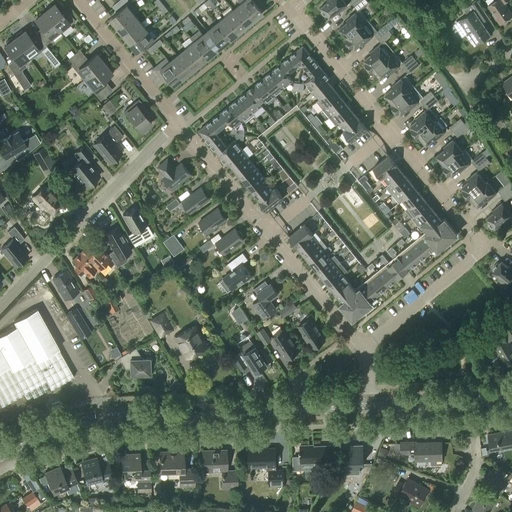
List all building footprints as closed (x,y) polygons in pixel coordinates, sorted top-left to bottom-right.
[(119,0),(112,6),(115,10),(122,4),(119,0)] [(238,0),(241,3),(233,9),(245,24),(253,17),(239,0),(238,0)] [(258,0),(239,0),(253,17),(262,10),(259,6),(262,3),(258,0)] [(326,0),(328,1),(319,8),(326,16),(328,15),(329,17),(340,8),(341,10),(347,5),(342,0),(326,0)] [(351,18),(339,28),(346,37),(345,39),(369,20),(360,9),(369,2),(366,0),(361,0),(354,6),(357,11),(350,17),(351,18)] [(496,0),(488,6),(500,23),(511,15),(511,14),(504,3),(508,0),(496,0)] [(468,15),(458,22),(473,45),(483,39),(484,39),(490,35),(481,23),(489,18),(477,1),(464,9),(468,15)] [(130,2),(112,16),(119,25),(137,11),(130,2)] [(48,8),(44,11),(61,32),(74,20),(65,10),(62,13),(54,4),(48,9),(48,8)] [(163,4),(159,7),(163,13),(167,10),(163,4)] [(198,7),(192,12),(196,16),(201,11),(198,7)] [(233,9),(224,16),(236,31),(245,24),(233,9)] [(41,15),(35,20),(42,29),(37,33),(45,44),(51,39),(50,37),(58,30),(60,32),(61,32),(44,11),(40,15),(41,15)] [(137,11),(119,25),(126,34),(141,21),(135,14),(137,11)] [(172,15),(168,18),(173,24),(177,21),(172,15)] [(188,16),(182,21),(185,25),(191,20),(188,16)] [(224,16),(216,23),(228,38),(236,31),(224,16)] [(369,20),(345,39),(351,47),(353,46),(355,48),(365,39),(367,41),(374,34),(378,39),(389,29),(385,25),(377,31),(369,20)] [(141,21),(126,34),(133,42),(151,28),(150,27),(147,29),(141,21)] [(200,31),(191,38),(206,56),(216,47),(228,38),(216,23),(205,32),(203,34),(200,31)] [(176,25),(171,30),(174,34),(180,29),(176,25)] [(151,28),(133,42),(140,51),(158,36),(151,28)] [(375,51),(364,59),(366,61),(364,63),(370,70),(394,51),(385,40),(393,34),(389,29),(378,39),(381,43),(373,49),(375,51)] [(16,36),(14,38),(28,57),(38,49),(39,49),(31,39),(24,30),(22,32),(21,30),(15,35),(16,36)] [(171,30),(165,35),(168,39),(174,34),(171,30)] [(6,44),(3,45),(20,69),(25,66),(22,62),(28,57),(14,38),(12,39),(11,38),(5,42),(6,44)] [(193,42),(185,48),(197,63),(206,56),(191,38),(191,39),(193,42)] [(160,39),(154,43),(157,47),(163,43),(160,39)] [(154,43),(147,49),(150,53),(157,47),(154,43)] [(44,45),(39,49),(41,52),(54,67),(59,63),(44,45)] [(302,46),(252,87),(265,102),(292,80),(287,74),(296,67),(305,67),(312,76),(304,82),(312,92),(313,91),(319,99),(317,101),(323,109),(326,107),(344,130),(343,131),(351,141),(367,129),(327,80),(329,78),(302,46)] [(420,47),(414,52),(418,57),(424,52),(420,47)] [(185,48),(177,55),(189,69),(197,63),(185,48)] [(78,51),(67,60),(72,65),(82,56),(78,51)] [(394,51),(370,70),(371,71),(372,70),(380,79),(392,69),(393,70),(401,64),(404,68),(415,59),(412,55),(402,62),(394,51)] [(82,56),(72,65),(84,80),(104,63),(101,59),(100,60),(95,54),(86,61),(82,56)] [(167,58),(166,59),(181,76),(189,69),(177,55),(169,61),(167,58)] [(166,59),(154,68),(165,82),(168,79),(172,83),(181,76),(166,59)] [(415,59),(404,68),(408,73),(419,64),(415,59)] [(104,63),(84,80),(86,78),(93,87),(91,89),(95,94),(106,85),(102,81),(111,73),(106,67),(107,67),(104,63)] [(30,85),(21,71),(15,76),(24,89),(30,85)] [(397,84),(385,94),(392,103),(391,104),(391,105),(410,89),(414,86),(405,75),(395,83),(397,84)] [(511,76),(502,83),(511,97),(511,76)] [(448,84),(449,84),(443,77),(439,80),(445,87),(448,84)] [(10,89),(3,78),(0,79),(0,92),(1,94),(10,89)] [(293,83),(293,91),(303,92),(303,84),(293,83)] [(106,85),(95,94),(100,100),(111,91),(106,85)] [(450,97),(455,94),(450,86),(445,90),(450,97)] [(249,89),(199,130),(225,163),(228,161),(267,210),(283,197),(274,187),(273,188),(242,150),(242,149),(234,139),(227,145),(220,137),(221,128),(229,121),(234,127),(244,120),(246,122),(254,115),(252,112),(262,105),(249,89)] [(410,89),(391,105),(397,113),(399,111),(400,113),(411,105),(412,106),(418,102),(409,91),(411,90),(410,89)] [(430,91),(419,100),(423,104),(434,95),(430,91)] [(434,95),(423,104),(427,109),(438,100),(434,95)] [(108,100),(101,106),(108,115),(116,109),(108,100)] [(140,102),(126,114),(140,131),(141,130),(142,131),(145,128),(145,127),(151,122),(143,114),(147,110),(140,102)] [(288,102),(283,106),(288,112),(292,108),(288,102)] [(278,110),(274,113),(279,119),(283,116),(278,110)] [(420,116),(410,125),(412,127),(410,128),(417,137),(418,135),(426,144),(438,135),(439,136),(448,129),(445,126),(447,124),(440,116),(434,121),(425,110),(419,115),(420,116)] [(271,116),(266,119),(271,125),(275,122),(271,116)] [(460,118),(449,127),(453,132),(464,123),(460,118)] [(464,123),(453,132),(457,137),(468,128),(464,123)] [(261,124),(257,127),(262,133),(266,129),(261,124)] [(106,134),(93,144),(109,162),(114,158),(115,159),(121,155),(120,153),(121,152),(112,140),(115,138),(117,140),(123,136),(114,125),(108,129),(110,131),(107,134),(106,134)] [(236,129),(236,139),(244,140),(244,130),(236,129)] [(17,161),(41,142),(35,134),(23,141),(18,131),(0,142),(0,148),(6,158),(13,154),(17,161)] [(448,145),(436,155),(444,164),(442,166),(462,151),(453,139),(447,144),(448,145)] [(340,144),(333,150),(336,154),(343,148),(340,144)] [(78,163),(71,169),(76,174),(74,175),(80,183),(82,181),(86,187),(90,184),(91,185),(97,181),(95,179),(99,176),(89,163),(90,162),(87,159),(92,155),(85,145),(74,154),(79,160),(76,162),(78,163)] [(44,146),(33,153),(46,176),(58,169),(44,146)] [(462,151),(442,166),(449,174),(450,173),(452,175),(462,166),(464,168),(471,161),(475,166),(486,157),(482,152),(473,159),(464,149),(462,151)] [(388,155),(373,168),(381,178),(383,177),(388,184),(386,186),(398,202),(401,200),(408,208),(405,210),(418,226),(421,229),(424,227),(427,230),(396,255),(395,253),(396,252),(392,246),(387,250),(393,258),(403,271),(406,269),(407,270),(435,248),(437,250),(445,244),(446,245),(451,242),(449,240),(457,234),(444,218),(442,221),(388,155)] [(486,157),(475,166),(479,170),(490,162),(486,157)] [(168,158),(157,167),(165,176),(163,178),(172,189),(191,174),(181,163),(175,168),(168,158)] [(472,178),(461,186),(463,188),(461,190),(468,197),(487,181),(485,182),(476,172),(471,176),(472,178)] [(364,174),(358,180),(361,184),(368,178),(364,174)] [(294,181),(288,187),(291,191),(298,185),(294,181)] [(487,181),(468,197),(468,198),(470,196),(477,206),(489,196),(490,197),(496,193),(487,181)] [(511,186),(509,181),(497,191),(501,195),(511,186)] [(44,184),(31,197),(42,207),(43,205),(53,214),(58,210),(56,208),(62,201),(44,184)] [(511,186),(501,195),(501,196),(505,201),(511,194),(511,186)] [(201,187),(182,201),(191,213),(210,199),(208,196),(209,194),(206,189),(203,190),(201,187)] [(176,198),(166,205),(170,210),(180,203),(176,198)] [(497,209),(487,217),(488,219),(487,220),(493,229),(502,222),(504,224),(511,217),(511,215),(502,202),(496,207),(497,209)] [(135,207),(123,214),(133,232),(128,235),(134,245),(143,239),(143,238),(144,238),(145,239),(152,235),(147,226),(146,227),(145,225),(146,225),(135,207)] [(218,208),(199,222),(208,233),(226,219),(224,217),(226,214),(223,210),(220,210),(218,208)] [(319,211),(313,217),(316,221),(322,215),(319,211)] [(304,223),(289,236),(342,302),(340,304),(352,319),(360,313),(361,315),(365,311),(364,309),(372,303),(370,301),(398,278),(396,276),(399,274),(388,261),(382,254),(377,258),(381,263),(383,262),(385,264),(357,287),(351,280),(350,281),(345,275),(344,275),(343,274),(347,271),(341,263),(338,260),(334,263),(326,254),(331,250),(329,246),(327,248),(321,240),(317,243),(311,235),(313,234),(304,223)] [(13,239),(1,249),(15,266),(28,256),(18,244),(24,239),(14,226),(7,231),(13,239)] [(117,227),(104,234),(114,250),(108,253),(116,266),(126,261),(126,257),(125,254),(131,251),(126,242),(127,241),(123,234),(122,235),(117,227)] [(405,227),(400,231),(405,237),(410,233),(405,227)] [(235,228),(216,242),(224,254),(243,240),(241,237),(242,235),(239,231),(237,231),(235,228)] [(173,234),(163,241),(173,256),(184,248),(173,234)] [(210,239),(200,247),(203,252),(213,244),(210,239)] [(87,245),(79,252),(97,271),(111,258),(101,248),(96,254),(87,245)] [(79,252),(72,260),(77,265),(73,268),(81,275),(84,272),(89,277),(96,270),(97,271),(79,252)] [(223,278),(219,281),(227,292),(231,288),(232,289),(242,281),(243,282),(252,276),(242,263),(247,259),(242,252),(227,264),(232,271),(223,278)] [(353,253),(348,257),(355,264),(359,261),(353,253)] [(497,262),(491,270),(499,277),(497,279),(507,287),(511,280),(511,268),(511,270),(501,261),(499,263),(497,262)] [(361,263),(356,267),(361,273),(366,269),(361,263)] [(66,270),(53,279),(65,299),(78,291),(66,270)] [(261,298),(253,304),(263,317),(276,308),(270,300),(278,294),(270,283),(268,285),(265,280),(254,288),(261,298)] [(89,286),(83,290),(89,300),(95,296),(89,286)] [(111,300),(105,303),(110,313),(116,310),(111,300)] [(293,301),(279,310),(283,316),(296,307),(293,301)] [(238,305),(230,310),(237,323),(246,318),(238,305)] [(0,370),(9,366),(24,393),(26,397),(48,385),(51,389),(73,376),(58,348),(37,309),(14,321),(17,326),(0,335),(0,370)] [(492,309),(478,317),(482,324),(496,316),(492,309)] [(163,314),(151,320),(160,336),(172,329),(163,314)] [(82,316),(71,321),(78,336),(89,332),(82,316)] [(310,318),(299,326),(304,334),(303,334),(308,340),(313,348),(325,340),(320,332),(315,325),(310,318)] [(496,328),(488,333),(491,338),(490,338),(507,366),(511,362),(511,345),(511,344),(509,345),(501,332),(507,328),(501,318),(493,323),(496,328)] [(192,327),(175,337),(178,342),(177,343),(179,347),(180,346),(186,356),(188,357),(204,348),(199,340),(201,339),(194,327),(192,327)] [(262,327),(256,330),(265,344),(270,340),(262,327)] [(284,329),(272,337),(276,343),(281,351),(286,358),(298,351),(293,343),(289,337),(284,329)] [(258,351),(251,339),(239,347),(242,351),(239,353),(233,357),(241,369),(247,365),(250,363),(255,372),(260,369),(262,370),(268,366),(267,364),(263,358),(266,356),(261,349),(258,351)] [(109,348),(112,356),(119,353),(116,345),(109,348)] [(134,348),(119,357),(125,368),(129,368),(130,375),(150,373),(148,357),(141,358),(134,348)] [(511,430),(487,435),(490,449),(511,444),(511,430)] [(415,442),(401,443),(401,454),(415,453),(415,460),(430,460),(430,466),(442,465),(441,443),(423,444),(423,443),(415,443),(415,442)] [(300,451),(299,451),(300,457),(301,457),(301,463),(325,462),(325,464),(331,464),(331,446),(309,447),(309,445),(300,446),(300,451)] [(347,462),(345,462),(345,470),(347,472),(360,472),(359,462),(363,462),(363,445),(349,445),(349,457),(347,457),(347,462)] [(381,447),(378,455),(386,458),(387,455),(389,456),(391,451),(381,447)] [(275,448),(248,449),(249,467),(276,466),(275,448)] [(226,449),(202,450),(203,471),(222,471),(222,488),(237,487),(236,470),(226,470),(226,449)] [(183,451),(160,451),(160,472),(179,471),(180,486),(194,485),(193,469),(183,469),(183,451)] [(139,453),(121,453),(122,470),(124,470),(124,479),(137,478),(137,490),(150,490),(149,472),(140,472),(139,453)] [(96,457),(81,461),(86,483),(101,479),(102,481),(113,479),(108,461),(98,464),(96,457)] [(59,466),(44,472),(53,493),(77,483),(72,469),(62,473),(59,466)] [(493,472),(487,483),(502,491),(505,485),(511,488),(511,477),(495,469),(493,472)] [(283,470),(269,470),(270,486),(283,485),(283,470)] [(49,483),(46,475),(39,478),(42,485),(49,483)] [(398,481),(392,494),(399,498),(400,496),(419,506),(421,504),(425,498),(424,497),(428,489),(408,478),(404,484),(398,481)] [(32,490),(22,498),(27,505),(37,497),(41,495),(37,488),(33,491),(32,490)] [(478,499),(472,509),(476,511),(489,511),(496,499),(481,491),(478,498),(478,499)] [(6,503),(0,507),(0,511),(12,511),(10,509),(14,506),(10,501),(6,503)] [(353,509),(351,511),(364,511),(367,507),(356,502),(355,503),(353,509)]
